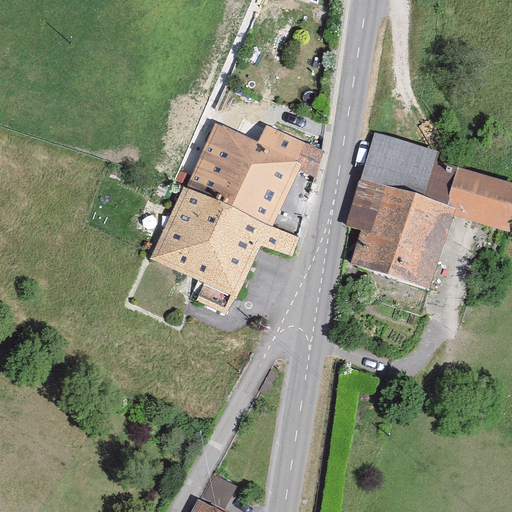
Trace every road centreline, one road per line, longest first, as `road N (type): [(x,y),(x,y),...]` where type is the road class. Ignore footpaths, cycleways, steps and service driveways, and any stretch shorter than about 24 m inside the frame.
road 1 (residential): [(341,168),(264,356),(179,511)]
road 2 (tertiary): [(341,168),(284,511)]
road 3 (tertiary): [(372,0),(341,168)]
